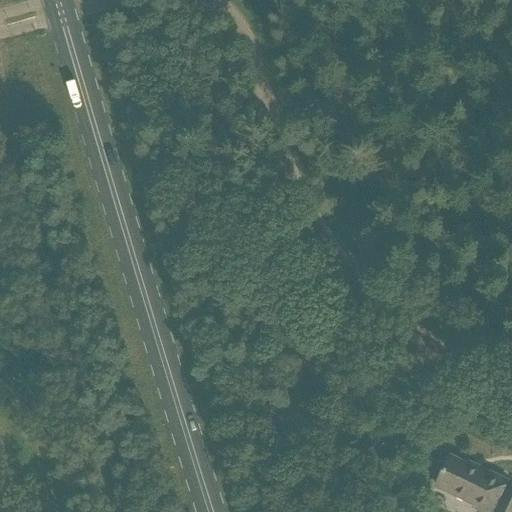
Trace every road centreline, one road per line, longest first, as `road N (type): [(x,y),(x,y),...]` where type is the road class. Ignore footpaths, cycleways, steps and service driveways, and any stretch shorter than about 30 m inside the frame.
road 1 (primary): [(218,511),(63,14)]
road 2 (track): [(511,393),(391,330),(360,305),(317,254),(279,166),(264,101)]
road 3 (unclassified): [(264,101),(233,23),(199,0)]
